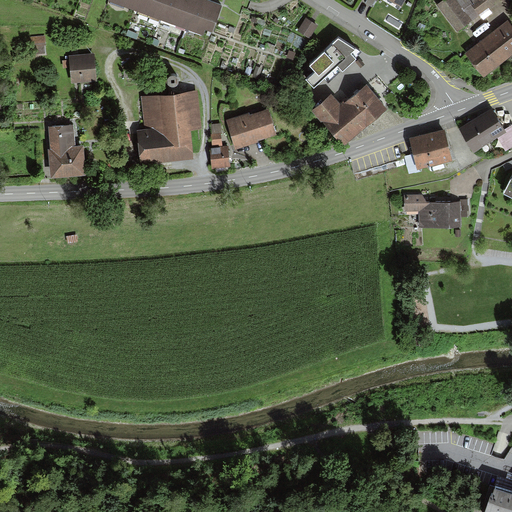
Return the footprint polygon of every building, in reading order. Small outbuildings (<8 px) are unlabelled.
[(221,0),(123,0),(203,29),(205,24),(212,26),(221,0)] [(500,0),(435,0),(433,2),(456,33),(480,16),(484,20),(494,13),(490,7),(500,0)] [(299,28),(310,36),(318,23),(307,16),(299,28)] [(464,50),(483,75),(511,52),(511,21),(508,17),(464,50)] [(350,49),(354,46),(337,35),(310,60),(316,67),(307,75),(314,83),(337,61),(343,68),(356,56),(350,49)] [(69,58),(63,59),(63,66),(70,66),(71,81),(96,79),(94,52),(68,53),(69,58)] [(315,106),(343,141),(387,104),(376,91),(367,80),(342,101),(332,91),(315,106)] [(198,88),(141,93),(144,127),(139,127),(142,162),(194,157),(191,126),(201,126),(198,88)] [(226,117),(235,146),(258,139),(257,136),(272,132),(276,131),(268,106),(250,112),(249,110),(226,117)] [(491,106),(459,126),(474,150),(496,137),(504,150),(511,145),(511,119),(503,125),(491,106)] [(73,122),(48,124),(50,145),(48,145),(50,173),(86,170),(84,141),(75,142),(73,122)] [(210,145),(212,166),(231,164),(230,154),(229,143),(222,144),(221,132),(223,132),(222,122),(211,123),(212,132),(211,132),(212,145),(210,145)] [(443,129),(408,136),(415,169),(450,161),(443,129)] [(511,168),(503,187),(511,190),(511,168)] [(461,223),(461,214),(461,199),(433,200),(428,200),(424,193),(404,194),(404,208),(418,208),(419,224),(461,223)] [(511,511),(511,485),(493,479),(482,511),(511,511)]
